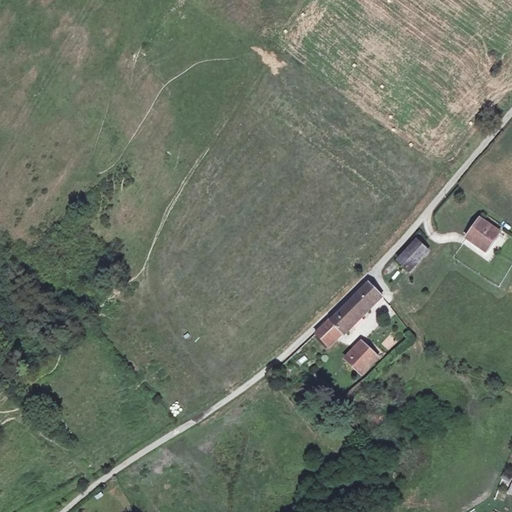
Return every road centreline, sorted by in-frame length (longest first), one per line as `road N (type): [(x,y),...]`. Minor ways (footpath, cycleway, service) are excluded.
road 1 (track): [(63,511),(120,465),(249,383),(372,269),(407,328)]
road 2 (residential): [(372,269),(511,112)]
